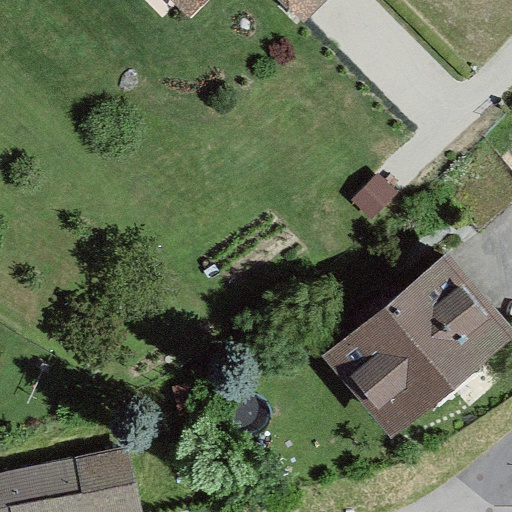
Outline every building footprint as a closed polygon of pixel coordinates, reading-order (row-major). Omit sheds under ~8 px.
[(200,0),(180,0),(190,10),(200,0)] [(337,0),(293,0),(318,22),(337,0)] [(364,186),(385,216),(405,199),(380,172),(364,186)] [(452,268),(343,357),(402,430),(511,342),(452,268)] [(133,511),(124,457),(0,478),(0,511),(133,511)]
